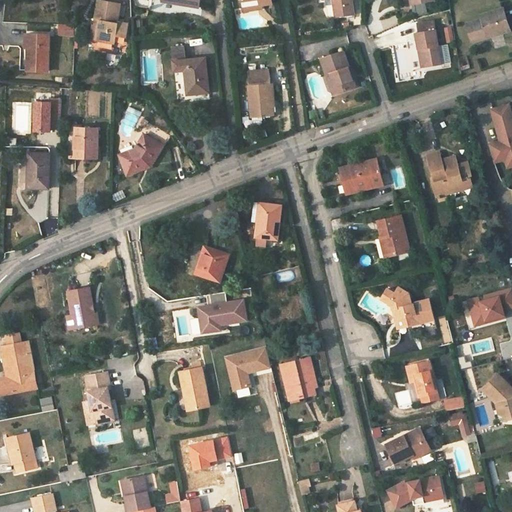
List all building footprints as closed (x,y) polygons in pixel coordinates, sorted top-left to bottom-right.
[(199,8),(200,0),(152,0),(153,1),(199,8)] [(265,10),(264,7),(277,6),(276,0),(241,0),(243,13),(265,10)] [(356,14),(354,0),(335,0),(337,16),(356,14)] [(92,25),(89,39),(114,44),(116,36),(126,38),(128,24),(118,22),(121,5),(100,1),(95,26),(92,25)] [(474,46),(511,34),(511,22),(508,8),(483,16),(484,20),(468,24),(474,46)] [(420,49),(422,67),(443,64),(451,63),(449,45),(440,47),(436,22),(419,24),(420,32),(417,33),(420,49)] [(60,35),(77,36),(77,24),(60,23),(60,35)] [(445,29),(449,44),(456,42),(452,27),(445,29)] [(50,36),(32,35),(31,48),(28,48),(27,70),(48,72),(50,36)] [(173,48),(174,62),(186,61),(185,47),(173,48)] [(322,59),(327,74),(332,72),(339,93),(355,87),(343,52),(322,59)] [(209,93),(206,59),(186,61),(174,62),(175,72),(185,71),(186,82),(189,82),(190,94),(209,93)] [(252,118),(273,116),(269,70),(248,72),(252,118)] [(332,72),(327,74),(334,94),(339,93),(332,72)] [(51,131),(51,129),(61,129),(61,99),(51,99),(51,102),(36,102),(35,131),(51,131)] [(511,102),(491,110),(501,142),(491,145),(497,164),(505,162),(508,171),(511,169),(511,102)] [(98,159),(99,128),(77,127),(76,159),(98,159)] [(120,155),(128,176),(148,168),(147,165),(153,163),(163,146),(145,135),(136,149),(120,155)] [(399,135),(392,137),(394,145),(401,143),(399,135)] [(28,189),(49,190),(50,154),(30,153),(28,189)] [(438,197),(473,187),(469,176),(472,175),(468,163),(458,165),(456,157),(442,160),(440,153),(428,156),(434,177),(432,178),(438,197)] [(341,169),(347,194),(383,185),(377,159),(341,169)] [(282,206),(256,203),(253,222),(257,223),(256,237),(278,240),(282,206)] [(379,222),(383,238),(386,237),(391,256),(410,251),(401,216),(379,222)] [(386,237),(383,238),(381,238),(386,257),(391,256),(386,237)] [(205,246),(196,274),(220,282),(229,254),(205,246)] [(408,293),(398,287),(395,293),(387,289),(381,298),(393,307),(398,329),(434,321),(429,299),(411,303),(408,293)] [(511,287),(485,296),(486,300),(480,302),(470,305),(474,321),(485,318),(487,323),(506,317),(504,310),(511,307),(511,287)] [(90,288),(69,291),(73,316),(77,315),(79,328),(97,324),(94,310),(91,311),(90,306),(93,305),(90,288)] [(208,306),(198,308),(202,334),(221,331),(220,325),(247,321),(243,300),(227,303),(225,292),(209,295),(211,306),(208,306)] [(154,302),(144,304),(147,322),(157,320),(154,302)] [(79,328),(77,315),(73,316),(68,316),(71,329),(79,328)] [(12,381),(8,381),(3,382),(5,394),(36,388),(29,354),(31,354),(29,342),(21,343),(19,333),(7,335),(9,346),(2,347),(4,359),(7,358),(12,381)] [(271,367),(266,349),(226,358),(234,390),(250,386),(247,373),(271,367)] [(458,358),(461,371),(474,368),(472,361),(467,362),(466,356),(458,358)] [(306,358),(313,387),(317,387),(310,357),(306,358)] [(313,387),(306,358),(280,364),(289,402),(315,395),(313,387)] [(437,393),(429,361),(407,366),(411,382),(414,381),(417,381),(421,397),(437,393)] [(180,372),(184,391),(187,390),(191,409),(210,405),(201,362),(192,363),(194,370),(180,372)] [(105,372),(86,376),(95,423),(112,419),(108,400),(111,400),(109,388),(105,372)] [(511,386),(499,374),(484,389),(497,402),(501,400),(505,413),(505,415),(511,418),(511,386)] [(8,381),(8,377),(0,378),(0,387),(1,395),(5,394),(3,382),(8,381)] [(439,397),(437,393),(421,397),(423,401),(439,397)] [(464,396),(445,400),(448,412),(467,408),(464,396)] [(42,400),(44,413),(54,411),(52,398),(42,400)] [(448,419),(450,425),(464,421),(462,415),(448,419)] [(414,458),(430,450),(420,429),(387,444),(396,464),(413,456),(414,458)] [(109,433),(94,437),(97,444),(111,440),(109,433)] [(33,459),(35,459),(29,434),(8,438),(12,463),(15,463),(18,472),(35,468),(33,459)] [(190,445),(195,469),(211,466),(210,461),(215,460),(232,456),(228,437),(190,445)] [(310,464),(312,472),(320,470),(318,463),(310,464)] [(62,482),(72,480),(70,472),(61,474),(62,482)] [(144,476),(126,480),(129,496),(125,496),(127,511),(129,511),(133,511),(150,508),(144,476)] [(442,496),(438,477),(409,483),(409,484),(407,485),(405,483),(388,491),(397,508),(412,500),(413,499),(423,496),(424,502),(434,500),(434,498),(442,496)] [(299,481),(302,494),(309,492),(308,486),(310,485),(308,478),(299,481)] [(167,481),(169,501),(182,500),(179,480),(167,481)] [(475,493),(486,492),(486,482),(475,482),(475,493)] [(47,511),(48,511),(56,510),(52,495),(34,498),(37,511),(47,511)] [(424,502),(423,496),(413,499),(412,500),(414,507),(424,504),(424,502)] [(478,511),(477,496),(464,497),(465,511),(478,511)] [(181,502),(182,511),(212,511),(212,510),(202,511),(199,498),(181,502)] [(340,511),(360,511),(357,511),(355,501),(339,505),(340,511)]
